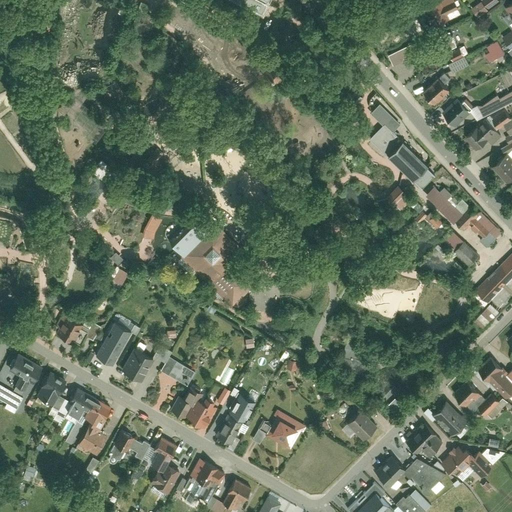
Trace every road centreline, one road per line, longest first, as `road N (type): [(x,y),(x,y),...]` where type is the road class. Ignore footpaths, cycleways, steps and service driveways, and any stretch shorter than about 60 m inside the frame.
road 1 (residential): [(511,315),(317,508),(14,334),(0,342)]
road 2 (residential): [(310,0),(511,220)]
